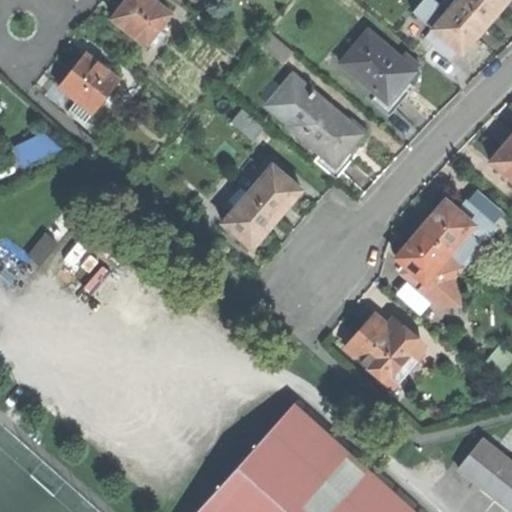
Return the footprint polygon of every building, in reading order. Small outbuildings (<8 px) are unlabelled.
[(128,0),(127,2),(114,19),(146,45),(147,44),(153,49),(165,33),(159,29),(171,14),(153,0),(128,0)] [(433,30),(433,29),(448,12),(440,5),(433,0),(423,0),(413,12),(433,30)] [(487,25),(457,0),(444,0),(440,5),(448,12),(433,29),(462,53),(477,35),(487,25)] [(457,0),(487,25),(500,9),(508,0),(457,0)] [(259,44),(282,64),(292,53),(269,33),(259,44)] [(369,103),(387,119),(397,108),(407,96),(400,90),(413,74),(413,73),(416,70),(404,60),(401,64),(366,34),(339,66),(375,97),(369,103)] [(73,69),(59,86),(77,100),(69,110),(85,123),(92,113),(93,114),(120,80),(85,53),(73,69)] [(321,154),(315,161),(336,179),(347,165),(356,156),(349,150),(363,134),(362,134),(365,131),(345,114),(343,117),(297,78),(270,109),(289,125),(288,126),(321,154)] [(233,123),(254,141),(265,128),(245,110),(233,123)] [(43,133),(14,147),(24,167),(60,149),(43,133)] [(511,137),(504,147),(491,161),(511,178),(511,137)] [(240,188),(277,219),(291,203),(302,190),(272,166),(259,182),(251,175),(240,188)] [(237,208),(224,224),(253,248),(266,232),(277,219),(240,188),(229,201),(237,208)] [(475,225),(459,211),(446,200),(434,214),(421,229),(450,254),(475,225)] [(475,225),(450,254),(464,266),(497,228),(467,202),(459,211),(475,225)] [(425,283),(450,254),(421,229),(411,241),(396,258),(407,268),(419,278),(425,283)] [(28,256),(40,265),(57,244),(46,235),(28,256)] [(464,266),(450,254),(425,283),(424,284),(425,294),(439,307),(460,304),(459,283),(454,278),(464,266)] [(415,283),(419,278),(407,268),(402,273),(414,283),(415,283)] [(425,283),(419,278),(415,283),(421,288),(424,284),(425,283)] [(422,354),(413,347),(391,328),(375,315),(362,330),(346,349),(379,376),(376,380),(390,392),(422,354)] [(391,328),(413,347),(419,340),(396,321),(391,328)] [(511,359),(511,355),(500,345),(497,349),(485,363),(500,374),(511,359)] [(196,511),(425,511),(299,398),(196,511)] [(495,450),(511,462),(511,460),(511,435),(509,433),(503,440),(495,450)] [(511,463),(511,462),(495,450),(482,440),(459,468),(511,510),(511,463)]
